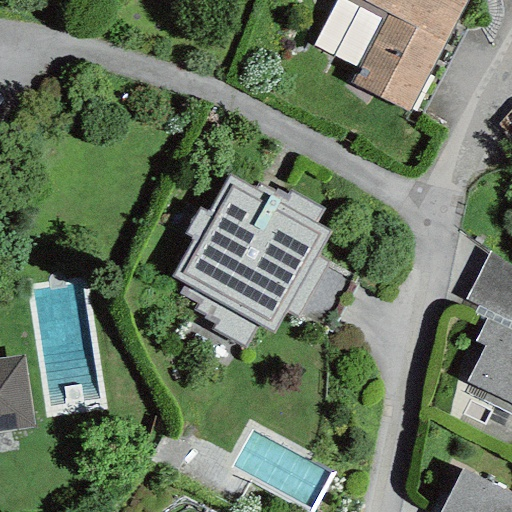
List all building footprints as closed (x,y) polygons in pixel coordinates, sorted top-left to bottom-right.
[(463,0),(339,0),(381,20),(346,92),(405,120),(463,0)] [(326,228),(221,177),(166,288),(271,340),(326,228)] [(474,339),(483,344),(466,379),(511,401),(511,327),(486,315),(474,339)] [(0,441),(32,438),(22,362),(0,365),(0,441)] [(511,511),(511,488),(462,464),(431,509),(437,511),(511,511)]
